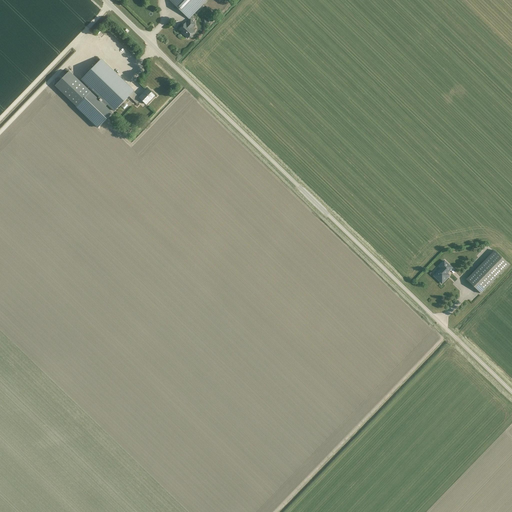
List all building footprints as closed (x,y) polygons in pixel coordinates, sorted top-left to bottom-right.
[(169,0),(189,19),(191,17),(207,0),(169,0)] [(195,21),(191,17),(189,19),(190,20),(187,24),(186,23),(179,30),(182,33),(183,32),(185,34),(184,35),(188,38),(195,31),(191,28),(195,24),(193,23),(195,21)] [(55,86),(98,128),(113,113),(106,106),(108,104),(115,111),(129,96),(133,91),(134,91),(101,60),(82,80),(100,96),(98,98),(69,71),(55,86)] [(139,97),(133,91),(129,96),(137,104),(141,100),(143,101),(143,100),(147,104),(146,104),(155,96),(154,95),(155,95),(152,92),(152,93),(148,89),(139,97)] [(495,250),(467,279),(481,293),(509,265),(495,250)] [(452,268),(444,261),(439,266),(442,268),(434,276),(442,283),(448,277),(445,274),(446,272),(447,273),(452,268)]
